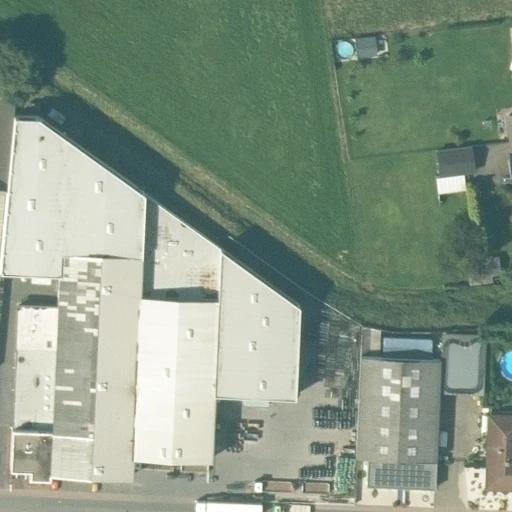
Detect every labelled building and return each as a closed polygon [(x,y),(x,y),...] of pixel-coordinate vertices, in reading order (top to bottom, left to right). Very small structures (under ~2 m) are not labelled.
[(143,191),(38,115),(14,114),(6,190),(0,256),(0,269),(58,272),(57,307),(51,429),(51,431),(133,435),(143,192),(143,191)] [(467,170),(478,170),(477,145),(438,146),(440,189),(467,188),(467,170)] [(219,246),(143,192),(136,355),(214,359),(214,358),(219,246)] [(298,303),(219,246),(214,358),(215,358),(213,392),(294,396),(298,303)] [(57,307),(18,305),(16,348),(17,349),(16,369),(13,427),(51,429),(57,307)] [(440,358),(359,354),(355,456),(435,459),(440,358)] [(214,359),(136,355),(133,435),(132,455),(210,459),(213,392),(215,358),(214,358),(214,359)] [(13,427),(16,369),(14,369),(10,468),(16,469),(15,478),(25,478),(25,469),(50,470),(51,431),(51,429),(13,427)] [(511,415),(489,415),(486,486),(511,487),(511,415)] [(51,431),(50,470),(50,472),(131,475),(132,455),(133,435),(51,431)] [(237,492),(302,492),(302,481),(237,481),(237,492)]
